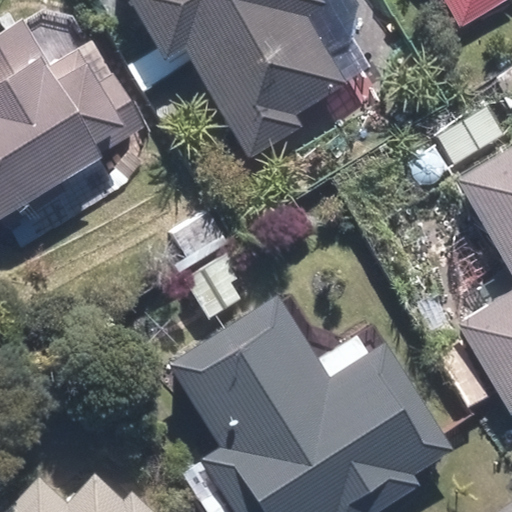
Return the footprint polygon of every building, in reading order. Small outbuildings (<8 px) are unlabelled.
[(171,53),(240,162),(293,129),(286,118),(337,87),(325,67),(333,62),(327,53),(338,46),(346,8),(341,0),(108,0),(150,66),(171,53)] [(431,0),(452,31),(504,0),(431,0)] [(0,214),(137,132),(104,78),(89,87),(69,53),(42,69),(14,23),(0,31),(0,214)] [(496,138),(478,108),(427,139),(446,169),(496,138)] [(511,143),(442,186),(508,291),(447,328),(503,418),(511,413),(511,143)] [(196,212),(165,233),(180,256),(165,266),(176,283),(222,252),(196,212)] [(222,252),(176,283),(202,322),(249,291),(222,252)] [(192,463),(223,511),(374,511),(411,488),(404,477),(442,453),(373,347),(356,357),(345,339),(306,365),(264,300),(156,369),(210,451),(192,463)] [(138,511),(120,495),(111,505),(82,478),(54,508),(26,482),(0,509),(0,511),(138,511)]
